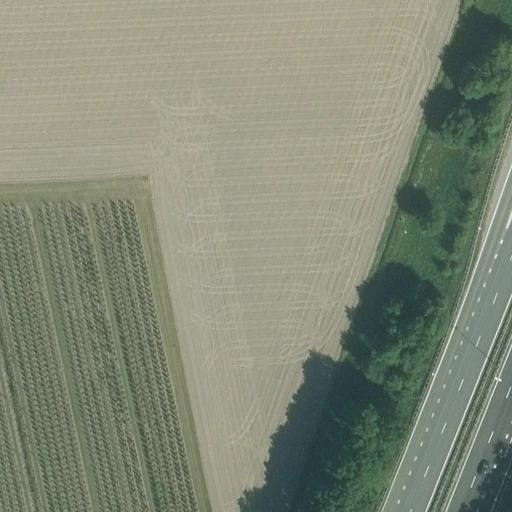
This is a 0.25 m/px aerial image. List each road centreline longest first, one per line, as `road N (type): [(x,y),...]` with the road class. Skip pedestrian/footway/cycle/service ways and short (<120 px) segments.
road 1 (motorway): [(511,253),(409,511)]
road 2 (motorway): [(460,511),(511,381)]
